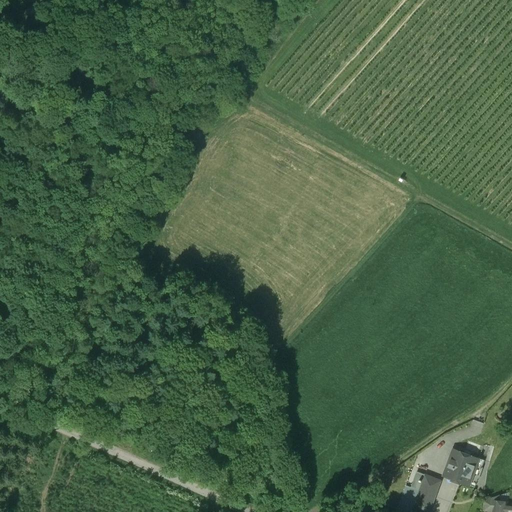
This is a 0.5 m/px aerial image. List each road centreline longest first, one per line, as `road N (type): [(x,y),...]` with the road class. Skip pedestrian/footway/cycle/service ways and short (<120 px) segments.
road 1 (track): [(293,511),(264,374),(420,197)]
road 2 (track): [(511,248),(238,97)]
road 3 (unclassified): [(0,396),(245,511)]
road 4 (unknown): [(0,209),(153,0)]
road 5 (track): [(511,377),(313,511)]
road 6 (track): [(0,186),(137,0)]
